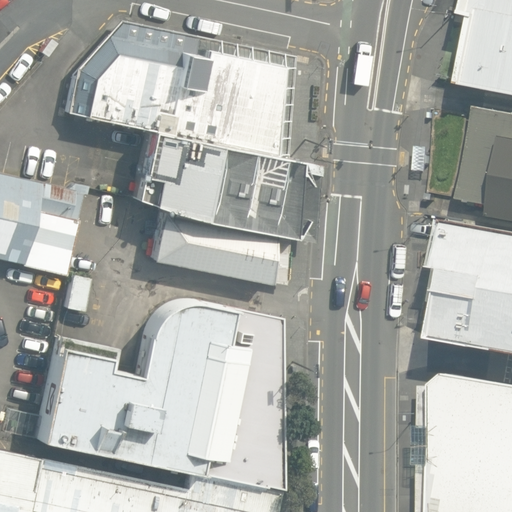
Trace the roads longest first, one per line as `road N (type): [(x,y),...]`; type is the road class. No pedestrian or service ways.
road 1 (secondary): [(350,511),(349,347),(364,155)]
road 2 (secondary): [(404,0),(364,155)]
road 3 (residential): [(214,0),(364,31)]
road 4 (secondary): [(364,155),(364,31)]
